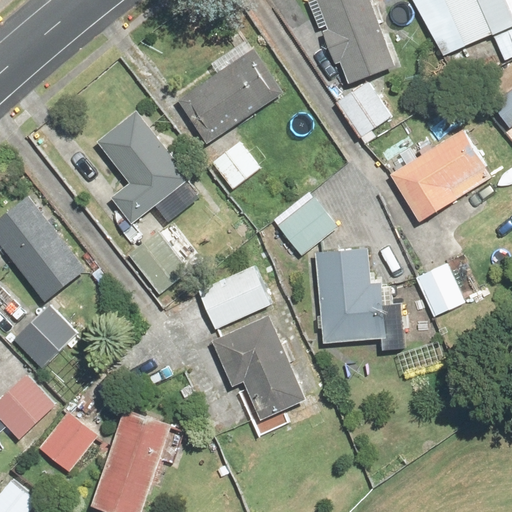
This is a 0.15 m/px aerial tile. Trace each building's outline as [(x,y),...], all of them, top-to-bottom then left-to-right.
[(367,0),(305,0),(344,85),(396,62),(367,0)] [(511,0),(413,0),(441,58),(491,34),(504,61),(511,57),(511,0)] [(249,42),(168,99),(201,146),(282,89),(249,42)] [(368,77),(332,103),(365,147),(400,121),(368,77)] [(511,126),(511,88),(491,104),(509,128),(511,126)] [(188,175),(133,103),(91,135),(127,181),(107,195),(127,221),(188,175)] [(464,125),(386,172),(417,222),(495,175),(464,125)] [(238,137),(209,161),(233,189),(261,166),(238,137)] [(28,189),(0,210),(0,248),(41,301),(87,266),(28,189)] [(311,191),(276,217),(304,255),(340,229),(311,191)] [(159,227),(127,251),(158,293),(190,270),(159,227)] [(367,248),(317,249),(319,347),(400,345),(399,281),(368,281),(367,248)] [(258,260),(195,286),(214,329),(276,302),(258,260)] [(442,267),(417,280),(435,314),(460,301),(442,267)] [(54,301),(11,340),(67,401),(92,378),(69,353),(87,337),(54,301)] [(268,312),(209,337),(231,388),(243,383),(260,422),(307,401),(268,312)] [(443,362),(435,341),(394,356),(401,377),(443,362)] [(26,370),(0,395),(0,419),(18,437),(55,400),(26,370)] [(119,404),(87,505),(110,511),(142,511),(159,461),(176,466),(189,426),(119,404)] [(68,411),(36,448),(66,474),(98,437),(68,411)] [(12,479),(0,492),(0,511),(29,511),(38,502),(12,479)]
